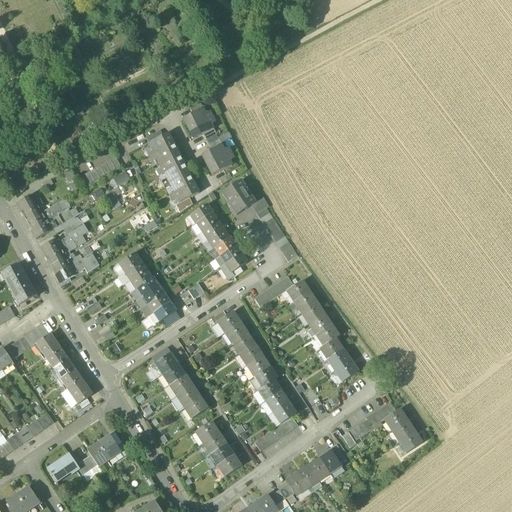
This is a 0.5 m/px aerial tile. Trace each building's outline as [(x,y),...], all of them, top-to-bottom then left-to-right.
[(190,110),(193,116),(203,110),(201,105),(190,110)] [(183,120),(188,131),(208,121),(203,110),(193,116),(183,120)] [(213,131),(208,121),(188,131),(194,141),(203,136),(213,131)] [(203,136),(206,141),(216,136),(214,130),(213,131),(203,136)] [(146,140),(149,145),(159,140),(156,134),(146,140)] [(149,145),(154,155),(173,145),(168,135),(159,140),(149,145)] [(219,141),(216,136),(206,141),(209,147),(219,141)] [(222,147),(219,141),(209,147),(211,152),(221,147),(222,147)] [(178,155),(173,145),(154,155),(159,165),(178,155)] [(202,157),(207,167),(227,157),(221,147),(211,152),(202,157)] [(183,165),(178,155),(159,165),(164,175),(183,165)] [(232,167),(227,157),(207,167),(212,177),(232,167)] [(116,172),(121,169),(115,158),(110,161),(116,172)] [(111,175),(116,172),(110,161),(105,164),(111,175)] [(106,178),(111,175),(105,164),(100,167),(106,178)] [(189,175),(183,165),(164,175),(169,185),(189,175)] [(101,181),(106,178),(100,167),(95,170),(101,181)] [(95,184),(101,181),(95,170),(89,173),(95,184)] [(71,173),(64,177),(68,184),(75,180),(71,173)] [(90,187),(95,184),(89,173),(84,176),(90,187)] [(129,181),(125,174),(114,180),(118,188),(129,181)] [(194,185),(189,175),(169,185),(174,195),(194,185)] [(219,181),(222,186),(232,180),(229,175),(219,181)] [(85,189),(90,187),(84,176),(79,179),(85,189)] [(113,191),(118,188),(114,180),(111,182),(110,186),(113,191)] [(51,181),(42,185),(44,190),(53,185),(51,181)] [(222,194),(237,217),(251,207),(256,204),(241,182),(222,194)] [(199,195),(194,185),(174,195),(176,200),(179,205),(199,195)] [(101,190),(93,195),(96,200),(104,196),(101,190)] [(111,191),(108,194),(104,196),(108,204),(109,204),(116,200),(111,191)] [(217,200),(212,193),(207,196),(212,203),(217,200)] [(16,205),(26,223),(42,214),(39,210),(44,208),(42,204),(39,200),(35,202),(32,196),(16,205)] [(139,204),(133,199),(128,206),(134,210),(139,204)] [(257,216),(260,221),(269,215),(266,210),(268,209),(263,199),(256,204),(251,207),(257,216)] [(116,200),(109,204),(112,210),(113,209),(114,211),(121,207),(116,200)] [(179,205),(176,200),(169,203),(172,209),(179,205)] [(65,201),(58,205),(63,214),(69,211),(70,210),(65,201)] [(58,205),(42,214),(47,223),(62,214),(63,214),(58,205)] [(197,225),(212,215),(207,206),(191,216),(197,225)] [(63,214),(62,214),(67,223),(75,218),(79,216),(78,215),(75,210),(70,212),(69,211),(63,214)] [(79,216),(75,218),(83,225),(90,222),(84,212),(78,215),(79,216)] [(31,232),(47,223),(42,214),(26,223),(30,232),(31,232)] [(54,231),(67,223),(62,214),(47,223),(31,232),(36,241),(54,231)] [(202,233),(218,223),(212,215),(197,225),(202,233)] [(272,220),(269,215),(260,221),(263,226),(272,220)] [(197,225),(191,216),(186,220),(192,228),(197,225)] [(66,239),(58,244),(61,250),(73,243),(82,237),(88,234),(88,233),(83,225),(75,218),(67,223),(54,231),(56,235),(63,231),(66,235),(64,236),(66,239)] [(275,225),(272,220),(263,226),(266,230),(275,225)] [(157,228),(154,222),(147,227),(150,232),(157,228)] [(208,242),(223,232),(218,223),(202,233),(208,242)] [(202,233),(197,225),(191,229),(197,237),(202,233)] [(278,229),(275,225),(266,230),(269,235),(278,229)] [(281,234),(278,229),(269,235),(272,240),(281,234)] [(208,242),(213,250),(230,239),(229,239),(223,232),(208,242)] [(208,242),(202,233),(197,237),(202,245),(208,242)] [(285,239),(281,234),(272,240),(275,244),(285,239)] [(85,244),(82,237),(73,243),(76,249),(85,244)] [(215,250),(220,258),(236,247),(230,239),(213,250),(215,250)] [(288,243),(285,239),(275,244),(279,249),(288,243)] [(40,249),(45,259),(61,250),(58,244),(56,241),(40,249)] [(213,250),(208,242),(202,246),(208,254),(213,250)] [(67,251),(68,253),(76,249),(73,243),(61,250),(63,253),(67,251)] [(291,248),(288,243),(279,249),(282,254),(291,248)] [(83,250),(86,254),(88,258),(92,255),(93,254),(89,247),(83,250)] [(221,269),(226,266),(241,256),(236,247),(220,258),(215,261),(221,269)] [(294,253),(291,248),(282,254),(285,259),(294,253)] [(45,259),(50,267),(66,259),(70,256),(68,253),(67,251),(63,253),(61,250),(45,259)] [(213,250),(208,254),(213,262),(215,261),(220,258),(215,250),(213,250)] [(297,258),(294,253),(285,259),(288,264),(297,258)] [(70,256),(66,259),(71,268),(81,262),(88,258),(86,254),(75,260),(72,256),(70,256)] [(88,258),(81,262),(85,270),(84,270),(87,275),(99,267),(92,255),(88,258)] [(119,265),(125,274),(140,264),(135,255),(119,265)] [(247,264),(241,256),(226,266),(231,275),(232,274),(240,269),(247,264)] [(55,276),(71,268),(66,259),(50,267),(55,276)] [(82,272),(84,270),(85,270),(81,262),(71,268),(55,276),(60,285),(66,282),(69,280),(76,277),(75,277),(82,273),(82,272)] [(146,272),(140,264),(125,274),(130,282),(146,272)] [(19,307),(37,297),(19,265),(1,275),(2,275),(5,281),(15,301),(16,300),(19,307)] [(114,269),(120,277),(125,274),(119,265),(114,269)] [(231,275),(226,266),(221,269),(228,281),(234,278),(232,274),(231,275)] [(232,274),(234,278),(235,279),(244,274),(240,269),(232,274)] [(151,280),(146,272),(130,282),(136,291),(153,280),(153,279),(151,280)] [(123,287),(126,286),(130,282),(125,274),(120,277),(118,279),(123,287)] [(287,278),(282,282),(289,291),(294,288),(287,278)] [(73,285),(76,290),(85,284),(82,279),(73,285)] [(158,288),(153,280),(136,291),(138,290),(143,298),(158,288)] [(136,291),(130,282),(126,286),(131,294),(136,291)] [(286,293),(289,291),(282,282),(278,285),(284,294),(286,293)] [(286,293),(294,304),(309,294),(302,282),(294,288),(289,291),(286,293)] [(198,285),(193,289),(199,298),(204,294),(198,285)] [(281,296),(284,294),(278,285),(273,288),(279,297),(281,296)] [(182,292),(178,286),(173,290),(176,296),(182,292)] [(158,288),(143,298),(148,306),(164,296),(158,288)] [(275,300),(279,297),(273,288),(268,291),(275,300)] [(194,301),(199,298),(193,289),(188,292),(194,301)] [(136,291),(131,294),(137,302),(143,298),(138,290),(136,291)] [(270,304),(275,300),(268,291),(264,294),(270,304)] [(284,294),(281,296),(284,301),(286,300),(290,306),(294,304),(286,293),(284,294)] [(265,307),(270,304),(264,294),(259,297),(265,307)] [(317,305),(309,294),(294,304),(301,315),(317,305)] [(164,296),(148,306),(154,315),(170,304),(164,296)] [(260,310),(265,307),(259,297),(254,301),(260,310)] [(142,310),(148,306),(143,298),(137,302),(142,310)] [(84,305),(87,310),(97,304),(94,299),(84,305)] [(98,304),(87,311),(91,316),(102,309),(98,304)] [(170,304),(154,315),(160,323),(162,322),(175,313),(170,304)] [(294,304),(290,306),(289,307),(296,318),(297,318),(301,315),(294,304)] [(324,316),(317,305),(301,315),(309,326),(324,316)] [(147,319),(154,315),(148,306),(142,310),(142,311),(147,319)] [(0,326),(15,318),(9,308),(0,313),(0,326)] [(162,322),(167,329),(180,320),(175,313),(162,322)] [(211,320),(214,325),(217,323),(226,318),(223,313),(211,320)] [(217,323),(225,335),(240,325),(233,313),(226,318),(217,323)] [(153,328),(160,323),(154,315),(147,319),(153,328)] [(301,315),(297,318),(304,329),(309,326),(301,315)] [(94,322),(98,327),(107,321),(104,316),(94,322)] [(331,327),(324,316),(309,326),(312,330),(316,337),(331,327)] [(153,328),(147,319),(141,323),(146,332),(153,328)] [(217,323),(214,325),(210,328),(218,339),(225,335),(217,323)] [(248,336),(240,325),(225,335),(232,346),(248,336)] [(42,326),(36,330),(43,340),(49,336),(42,326)] [(339,338),(331,327),(316,337),(323,348),(336,340),(339,338)] [(37,344),(43,340),(36,330),(30,334),(37,344)] [(313,339),(316,337),(312,330),(307,333),(312,340),(313,339)] [(115,337),(111,331),(103,336),(107,342),(115,337)] [(36,345),(37,344),(30,334),(25,338),(31,348),(36,345)] [(36,345),(47,361),(61,351),(50,336),(49,336),(43,340),(37,344),(36,345)] [(255,347),(248,336),(232,346),(239,357),(255,347)] [(316,337),(313,339),(321,350),(323,348),(316,337)] [(26,352),(31,348),(25,338),(19,342),(26,352)] [(343,351),(336,340),(323,348),(321,350),(320,350),(327,362),(343,351)] [(20,356),(26,352),(19,342),(13,346),(20,356)] [(121,354),(115,344),(107,349),(113,359),(121,354)] [(14,360),(20,356),(13,346),(7,350),(14,360)] [(262,358),(255,347),(239,357),(247,368),(262,358)] [(151,359),(155,365),(171,355),(167,349),(151,359)] [(2,350),(0,351),(0,368),(2,371),(12,364),(2,350)] [(327,362),(320,350),(315,354),(322,365),(327,362)] [(68,361),(61,351),(47,361),(54,371),(68,361)] [(350,363),(343,351),(327,362),(335,373),(350,363)] [(155,365),(162,376),(178,366),(171,355),(155,365)] [(247,368),(250,372),(254,379),(270,369),(262,358),(247,368)] [(74,371),(68,361),(54,371),(60,381),(74,371)] [(358,374),(350,363),(335,373),(342,384),(358,374)] [(16,370),(12,364),(2,371),(6,377),(16,370)] [(157,380),(162,376),(155,365),(149,369),(157,380)] [(185,377),(178,366),(162,376),(170,387),(185,377)] [(277,380),(270,369),(254,379),(261,390),(258,392),(274,382),(277,380)] [(81,381),(74,371),(60,381),(67,390),(81,381)] [(250,382),(254,379),(250,372),(245,375),(247,377),(246,377),(250,382)] [(342,384),(335,373),(330,376),(337,387),(342,384)] [(193,388),(185,377),(170,387),(177,398),(193,388)] [(254,379),(250,382),(249,382),(256,394),(258,392),(261,390),(254,379)] [(92,396),(81,381),(67,390),(78,406),(87,400),(92,396)] [(281,393),(274,382),(258,392),(265,403),(266,404),(281,393)] [(296,389),(299,395),(304,392),(301,385),(296,389)] [(163,391),(171,403),(177,398),(170,387),(163,391)] [(200,399),(193,388),(177,398),(184,409),(200,399)] [(261,406),(265,403),(258,392),(256,394),(254,395),(261,406)] [(289,404),(281,393),(266,404),(273,415),(289,404)] [(141,395),(135,400),(138,405),(145,401),(141,395)] [(178,414),(179,413),(184,409),(177,398),(171,403),(178,414)] [(207,410),(200,399),(184,409),(192,421),(207,410)] [(75,408),(79,413),(90,405),(87,400),(78,406),(75,408)] [(265,403),(261,406),(261,407),(268,418),(273,415),(266,404),(265,403)] [(296,416),(289,404),(273,415),(280,426),(282,425),(287,422),(292,418),(296,416)] [(390,404),(385,407),(391,417),(396,414),(390,404)] [(37,415),(43,411),(39,406),(34,410),(37,415)] [(385,407),(380,411),(386,420),(391,417),(385,407)] [(149,408),(143,412),(147,418),(153,414),(149,408)] [(186,424),(192,421),(184,409),(179,413),(186,424)] [(380,411),(375,414),(382,423),(384,422),(386,420),(380,411)] [(384,422),(392,433),(407,423),(400,411),(396,414),(391,417),(386,420),(384,422)] [(375,414),(371,417),(377,426),(382,423),(375,414)] [(47,415),(37,422),(43,432),(54,425),(47,415)] [(273,415),(268,418),(275,429),(277,428),(280,426),(273,415)] [(366,420),(367,422),(372,429),(377,426),(371,417),(366,420)] [(292,418),(287,422),(293,431),(298,428),(292,418)] [(14,431),(21,427),(16,421),(10,425),(14,431)] [(37,422),(27,428),(34,438),(43,432),(37,422)] [(287,422),(282,425),(288,434),(293,431),(287,422)] [(367,422),(362,425),(369,434),(373,431),(372,429),(367,422)] [(201,437),(205,444),(219,435),(211,423),(195,434),(199,439),(201,437)] [(414,434),(407,423),(392,433),(399,444),(414,434)] [(280,426),(277,428),(284,437),(288,434),(282,425),(280,426)] [(362,425),(358,428),(364,437),(369,434),(362,425)] [(241,426),(234,431),(239,437),(245,433),(241,426)] [(27,428),(17,435),(24,445),(34,438),(27,428)] [(275,429),(273,431),(279,440),(284,437),(277,428),(275,429)] [(358,428),(353,431),(359,440),(364,437),(358,428)] [(273,431),(268,434),(274,444),(279,440),(273,431)] [(353,431),(348,434),(355,443),(359,440),(353,431)] [(399,444),(392,433),(386,437),(393,448),(399,444)] [(268,434),(263,437),(270,447),(274,444),(268,434)] [(354,444),(355,443),(348,434),(342,438),(350,450),(356,446),(354,444)] [(422,445),(414,434),(399,444),(406,455),(422,445)] [(7,442),(14,452),(24,445),(17,435),(7,442)] [(115,435),(110,438),(116,447),(121,444),(115,435)] [(226,446),(219,435),(205,444),(203,445),(206,450),(208,448),(212,455),(226,446)] [(263,437),(259,440),(265,450),(270,447),(263,437)] [(110,438),(99,445),(109,461),(120,454),(120,453),(116,447),(110,438)] [(260,453),(265,450),(259,440),(254,444),(260,453)] [(7,442),(0,447),(0,452),(4,459),(14,452),(7,442)] [(120,454),(123,459),(129,455),(121,444),(116,447),(120,453),(120,454)] [(406,455),(399,444),(393,448),(401,459),(406,455)] [(99,468),(109,461),(99,445),(88,453),(91,457),(98,467),(99,468)] [(206,450),(203,445),(197,449),(205,460),(210,456),(206,450)] [(233,457),(226,446),(212,455),(210,456),(213,461),(216,459),(220,466),(233,457)] [(340,466),(346,462),(336,447),(330,451),(331,453),(340,466)] [(331,453),(319,460),(330,476),(341,468),(340,466),(331,453)] [(120,454),(109,461),(113,466),(123,459),(120,454)] [(47,471),(55,482),(69,473),(72,476),(79,472),(76,467),(69,456),(47,471)] [(210,456),(205,460),(212,471),(213,470),(218,467),(213,461),(210,456)] [(91,457),(86,460),(93,470),(98,467),(91,457)] [(241,468),(233,457),(220,466),(218,467),(221,472),(223,470),(227,477),(241,468)] [(90,472),(93,470),(86,460),(81,464),(88,473),(90,472)] [(319,460),(308,468),(319,483),(330,476),(319,460)] [(83,477),(88,473),(81,464),(76,467),(79,472),(83,477)] [(93,470),(90,472),(95,478),(96,480),(104,475),(99,468),(98,467),(93,470)] [(218,467),(213,470),(220,482),(225,479),(221,472),(218,467)] [(308,468),(297,475),(308,490),(319,483),(308,468)] [(341,468),(330,476),(333,481),(344,473),(341,468)] [(88,473),(83,477),(88,484),(95,478),(90,472),(88,473)] [(296,498),(308,490),(297,475),(286,482),(288,486),(294,495),(296,498)] [(308,490),(311,496),(322,489),(319,483),(308,490)] [(288,486),(283,489),(289,498),(292,496),(294,495),(288,486)] [(28,489),(18,496),(28,511),(29,511),(39,505),(28,489)] [(283,489),(279,492),(285,502),(286,500),(289,498),(283,489)] [(308,490),(296,498),(300,503),(311,496),(308,490)] [(279,492),(274,495),(280,505),(285,502),(279,492)] [(275,508),(280,505),(274,495),(269,498),(275,508)] [(27,511),(28,511),(18,496),(7,504),(10,508),(12,511),(27,511)] [(289,498),(286,500),(291,507),(297,503),(292,496),(289,498)] [(268,497),(257,504),(245,511),(244,511),(274,511),(277,510),(275,508),(269,498),(268,497)] [(277,510),(277,511),(282,511),(289,508),(285,502),(280,505),(275,508),(277,510)] [(159,511),(154,503),(143,511),(144,511),(159,511)]
